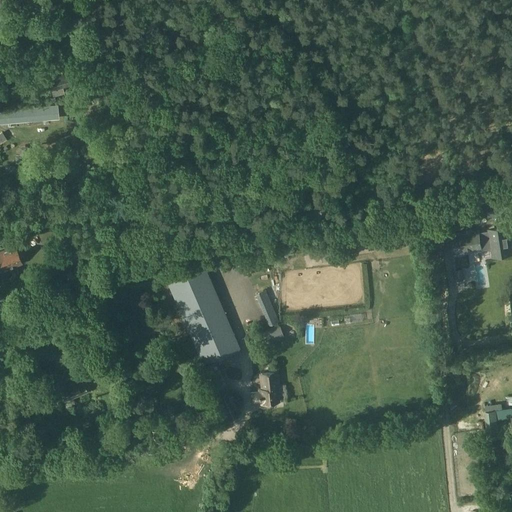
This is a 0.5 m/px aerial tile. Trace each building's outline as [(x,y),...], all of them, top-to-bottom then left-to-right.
[(46,13),(35,13),(24,12),(24,36),(36,37),(36,48),(59,47),(59,21),(46,21),(46,13)] [(64,65),(66,72),(78,69),(76,62),(64,65)] [(52,96),(64,93),(63,87),(84,81),(80,71),(47,79),(52,96)] [(76,100),(92,96),(91,88),(74,91),(76,100)] [(0,123),(58,118),(57,106),(33,108),(33,106),(21,107),(21,109),(0,111),(0,123)] [(487,217),(511,213),(510,203),(485,207),(487,217)] [(27,228),(58,217),(54,206),(23,216),(27,228)] [(463,210),(465,224),(480,222),(478,208),(463,210)] [(464,232),(450,234),(453,254),(482,250),(482,249),(490,248),(492,258),(507,256),(505,244),(510,243),(507,227),(494,229),(495,232),(480,234),(479,229),(472,231),(471,228),(464,229),(464,232)] [(343,242),(320,245),(309,247),(310,255),(321,254),(322,262),(345,259),(343,242)] [(76,243),(46,254),(52,272),(82,261),(76,243)] [(21,249),(16,250),(15,246),(0,251),(0,265),(2,270),(21,263),(19,259),(24,257),(21,249)] [(86,259),(90,269),(101,265),(98,255),(86,259)] [(264,291),(264,315),(275,316),(276,292),(264,291)] [(305,319),(309,328),(316,325),(312,316),(305,319)] [(272,318),(258,323),(261,332),(275,327),(272,318)] [(160,320),(142,324),(144,335),(161,332),(160,320)] [(65,379),(65,380),(58,383),(65,400),(86,391),(90,389),(82,371),(78,373),(77,372),(75,371),(79,359),(59,353),(45,349),(41,361),(65,369),(64,372),(63,372),(62,377),(65,378),(65,379)] [(86,362),(90,370),(100,366),(97,357),(87,361),(86,362)] [(204,367),(207,375),(220,370),(216,362),(204,367)] [(279,401),(276,373),(258,375),(260,387),(259,387),(259,390),(250,391),(251,403),(260,402),(260,403),(279,401)] [(226,422),(229,420),(236,418),(226,395),(217,399),(226,422)] [(488,439),(499,438),(497,421),(511,419),(511,407),(495,410),(484,411),(488,439)]
